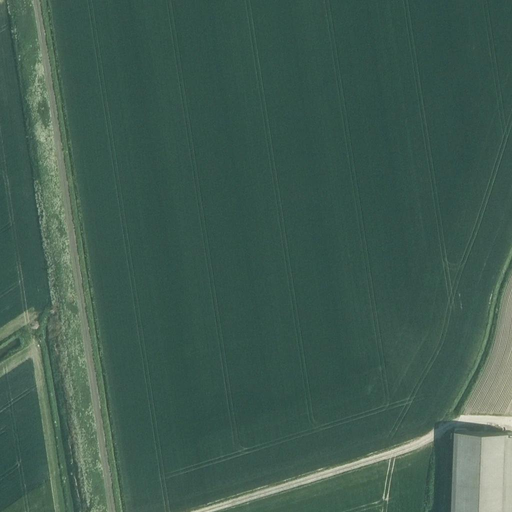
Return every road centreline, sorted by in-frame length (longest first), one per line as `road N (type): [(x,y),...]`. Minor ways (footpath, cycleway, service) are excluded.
road 1 (track): [(37,0),(115,511)]
road 2 (unknown): [(204,511),(440,441)]
